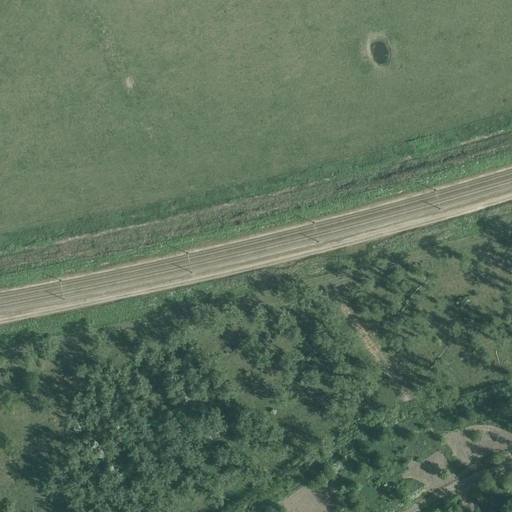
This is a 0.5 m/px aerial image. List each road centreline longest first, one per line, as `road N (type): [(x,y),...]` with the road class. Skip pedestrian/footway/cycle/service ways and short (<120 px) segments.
road 1 (track): [(0,322),(222,276),(511,197)]
road 2 (track): [(0,351),(330,281),(511,228)]
